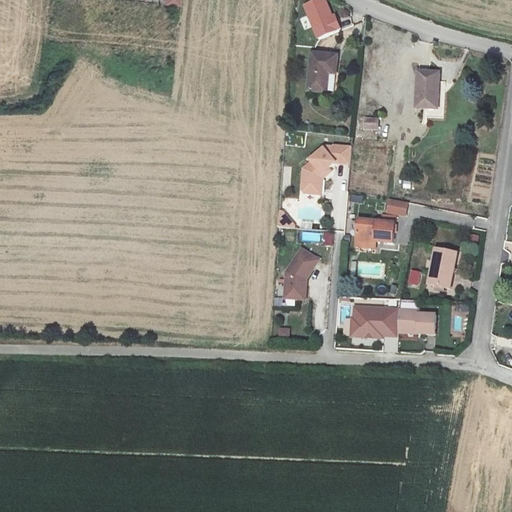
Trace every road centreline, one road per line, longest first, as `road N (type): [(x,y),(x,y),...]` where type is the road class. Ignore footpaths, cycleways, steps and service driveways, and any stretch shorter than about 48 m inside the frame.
road 1 (unclassified): [(0,350),(472,365)]
road 2 (residential): [(511,117),(472,365)]
road 3 (unclassified): [(511,52),(354,0)]
